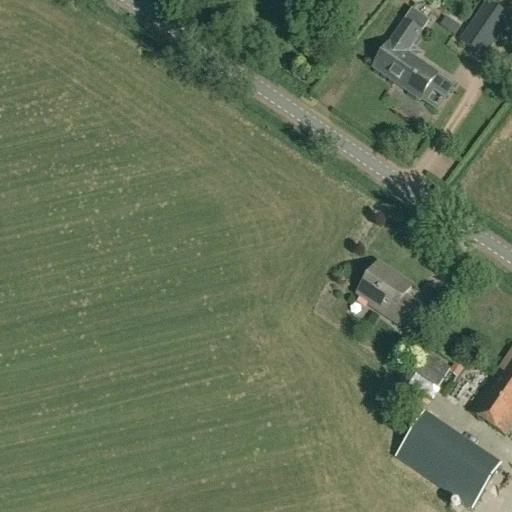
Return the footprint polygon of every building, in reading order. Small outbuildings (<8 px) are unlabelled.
[(484,60),(511,20),(488,4),(461,44),(484,60)] [(438,77),(407,56),(428,26),(411,15),(391,44),(390,44),(373,70),(420,103),(438,77)] [(395,153),(416,141),(405,121),(384,132),(395,153)] [(413,289),(380,266),(360,296),(373,306),(372,308),(411,335),(427,312),(406,298),(413,289)] [(511,355),(471,415),(506,438),(511,429),(511,355)] [(397,460),(414,471),(442,429),(425,417),(397,460)]
